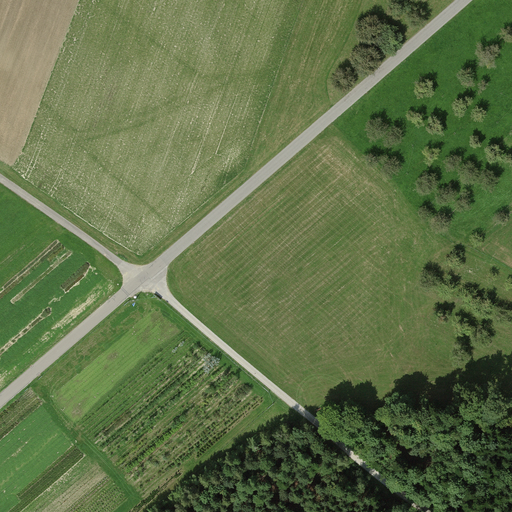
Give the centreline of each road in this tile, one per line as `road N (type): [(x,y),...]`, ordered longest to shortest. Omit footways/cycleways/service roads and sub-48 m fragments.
road 1 (unclassified): [(0,404),(467,0)]
road 2 (track): [(144,279),(429,511)]
road 3 (track): [(144,279),(0,178)]
